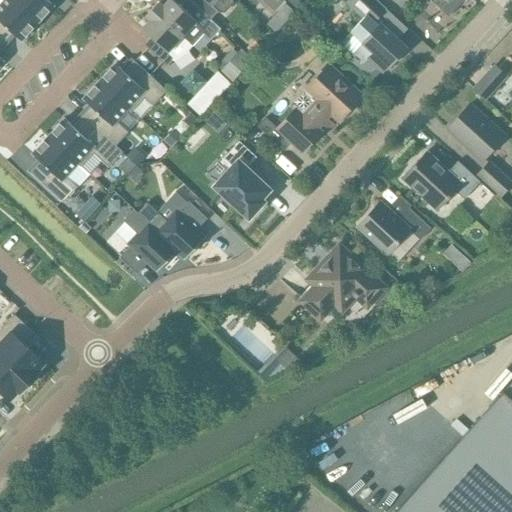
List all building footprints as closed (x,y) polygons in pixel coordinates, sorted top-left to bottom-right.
[(0,39),(4,43),(13,33),(22,41),(38,23),(12,0),(4,0),(0,5),(0,39)] [(12,0),(38,23),(54,6),(47,0),(12,0)] [(152,9),(192,47),(204,34),(211,40),(220,29),(210,20),(210,19),(189,0),(185,0),(180,6),(173,0),(169,0),(164,6),(159,2),(152,9)] [(189,0),(210,19),(217,12),(225,13),(233,3),(232,0),(189,0)] [(341,0),(347,5),(351,1),(366,15),(350,32),(363,44),(364,44),(353,55),(355,57),(352,60),(351,61),(368,77),(377,66),(383,72),(388,66),(389,67),(406,49),(381,25),(376,21),(384,12),(371,0),(341,0)] [(464,0),(435,0),(434,3),(449,17),(464,0)] [(192,47),(152,9),(146,16),(150,20),(143,28),(152,37),(144,45),(168,66),(175,58),(189,50),(192,47)] [(231,82),(232,81),(250,61),(238,50),(219,71),(230,81),(231,82)] [(116,64),(99,81),(129,108),(133,111),(145,98),(153,106),(167,91),(134,61),(124,71),(116,64)] [(495,64),(472,89),(486,101),(508,76),(495,64)] [(315,106),(326,116),(330,112),(340,121),(362,97),(329,66),(307,90),(319,101),(315,106)] [(186,103),(200,116),(231,82),(217,70),(186,103)] [(91,106),(82,116),(115,147),(116,146),(128,132),(117,121),(129,108),(99,81),(83,99),(91,106)] [(505,136),(471,104),(448,129),(482,161),(505,136)] [(295,109),(278,128),(304,152),(321,133),(315,128),(320,123),(330,132),(335,126),(325,117),(326,116),(315,106),(304,117),(295,109)] [(65,119),(48,136),(78,163),(77,164),(81,167),(94,153),(109,167),(123,152),(116,146),(115,147),(82,116),(73,126),(65,119)] [(270,137),(278,128),(264,116),(256,125),(270,137)] [(41,161),(31,172),(63,202),(77,187),(66,176),(77,164),(78,163),(48,136),(32,154),(41,161)] [(250,219),(265,202),(263,199),(271,190),(248,168),(257,158),(240,142),(221,161),(230,169),(214,186),(250,219)] [(438,211),(456,191),(465,199),(480,182),(458,161),(448,171),(427,152),(403,178),(438,211)] [(511,181),(490,161),(477,175),(501,197),(511,185),(511,181)] [(430,228),(409,208),(399,219),(381,202),(358,227),(388,254),(410,231),(420,240),(430,228)] [(137,215),(136,216),(175,253),(175,254),(184,262),(205,240),(204,239),(203,240),(195,233),(206,222),(187,204),(177,215),(175,213),(165,223),(146,205),(137,215)] [(129,248),(118,260),(136,277),(147,265),(155,273),(154,274),(155,275),(175,254),(175,253),(136,216),(137,215),(133,212),(122,223),(136,237),(127,247),(129,248)] [(201,246),(216,259),(232,241),(216,228),(201,246)] [(306,297),(307,305),(321,318),(335,304),(339,308),(353,293),(367,307),(381,292),(381,284),(344,250),(336,250),(312,276),(313,284),(316,287),(306,297)] [(15,314),(0,329),(0,355),(29,383),(38,373),(36,372),(44,363),(23,343),(33,332),(15,314)] [(0,389),(10,399),(18,390),(20,392),(29,383),(0,355),(0,389)] [(511,511),(511,382),(395,511),(511,511)]
